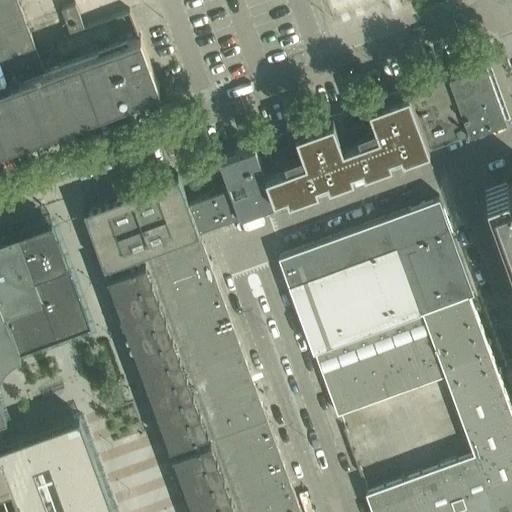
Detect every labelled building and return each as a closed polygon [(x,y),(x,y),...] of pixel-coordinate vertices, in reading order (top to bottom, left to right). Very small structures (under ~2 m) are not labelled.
[(44,70),(18,0),(0,0),(0,144),(159,86),(140,34),(44,70)] [(60,7),(70,33),(84,28),(75,2),(60,7)] [(485,60),(441,77),(408,89),(411,98),(429,145),(506,117),(485,60)] [(266,172),(265,173),(275,201),(401,155),(417,149),(429,145),(411,98),(408,89),(368,103),(370,108),(375,122),(356,129),(359,137),(343,143),(333,117),(333,116),(295,130),(296,133),(302,149),(283,156),(286,164),(266,171),(266,172)] [(275,201),(265,173),(255,145),(219,158),(227,181),(229,186),(201,196),(188,201),(198,229),(275,201)] [(86,210),(84,207),(83,208),(85,211),(84,212),(98,250),(99,250),(105,264),(136,253),(199,230),(198,229),(188,201),(178,173),(176,173),(180,183),(168,187),(165,181),(86,210)] [(511,182),(487,192),(511,258),(511,182)] [(473,289),(449,223),(438,195),(279,253),(313,348),(469,291),(473,289)] [(0,416),(7,415),(0,397),(0,372),(2,369),(4,365),(7,362),(8,361),(10,360),(13,357),(17,355),(21,353),(18,347),(85,322),(49,224),(19,235),(18,231),(10,234),(4,237),(0,237),(0,416)] [(264,409),(222,293),(202,238),(199,230),(136,253),(105,264),(170,443),(174,442),(264,409)] [(511,409),(469,291),(313,348),(337,412),(445,372),(473,449),(365,489),(373,511),(501,511),(511,508),(511,409)] [(301,511),(264,409),(174,442),(177,449),(173,451),(194,511),(301,511)] [(115,511),(79,413),(0,442),(0,511),(115,511)]
